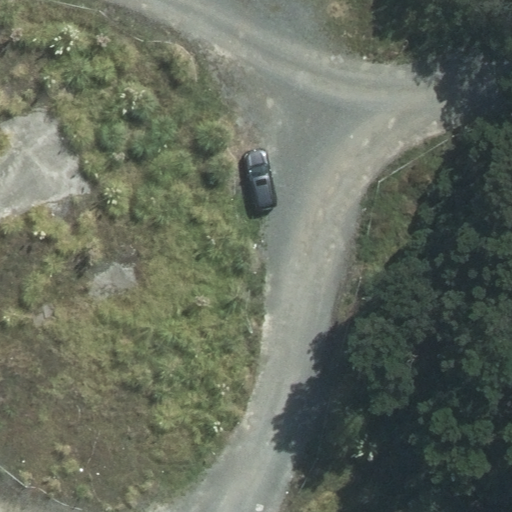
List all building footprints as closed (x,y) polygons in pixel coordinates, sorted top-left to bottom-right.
[(332,0),(339,46),(430,25),(429,0),(332,0)] [(88,11),(40,29),(98,180),(146,162),(88,11)] [(0,126),(0,150),(9,146),(0,126)] [(162,187),(113,205),(142,283),(191,265),(162,187)] [(0,302),(0,303),(3,308),(44,287),(11,219),(0,224),(0,302)]
